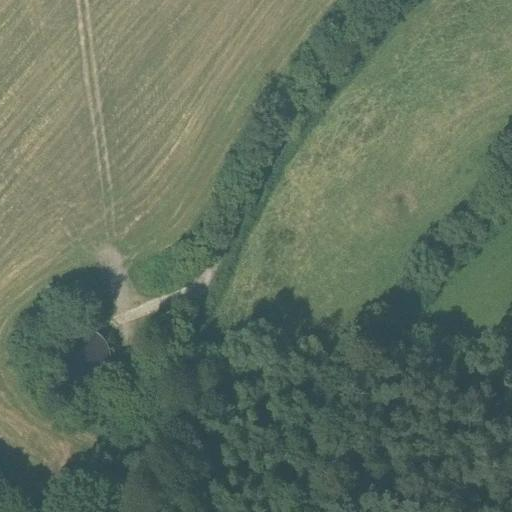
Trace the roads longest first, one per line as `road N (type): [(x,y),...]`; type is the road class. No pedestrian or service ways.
road 1 (track): [(92,511),(265,158),(393,0)]
road 2 (track): [(111,259),(120,295),(135,308),(203,274)]
